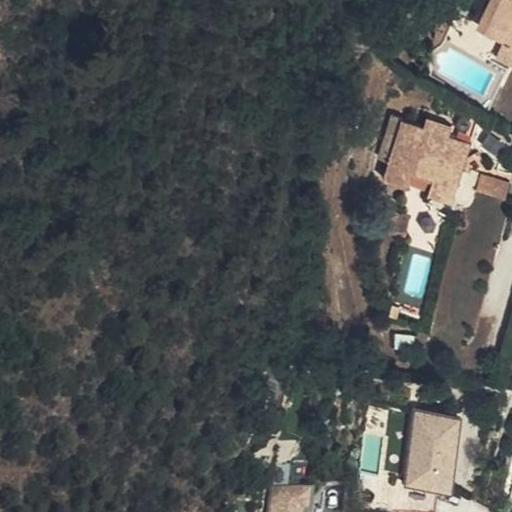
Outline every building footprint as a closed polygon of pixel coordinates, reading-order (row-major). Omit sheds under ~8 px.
[(496,56),(511,64),(511,0),(489,0),(477,26),(505,39),(496,56)] [(423,127),(402,121),(383,183),(408,190),(413,173),(433,178),(427,195),(452,203),(470,142),(449,135),(452,126),(426,118),(423,127)] [(506,200),(511,183),(481,175),(477,192),(506,200)] [(405,240),(410,217),(387,212),(382,234),(405,240)] [(408,483),(457,486),(461,408),(412,406),(408,483)] [(269,511),(305,511),(309,484),(274,480),(269,511)]
